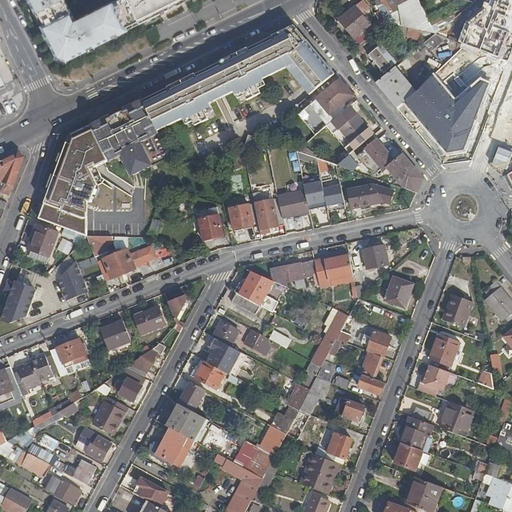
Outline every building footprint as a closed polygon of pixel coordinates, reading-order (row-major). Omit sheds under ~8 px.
[(140,19),(130,0),(114,0),(120,12),(107,19),(104,12),(100,14),(97,8),(77,18),(68,0),(30,0),(36,11),(39,10),(46,22),(42,24),(58,56),(66,58),(128,28),(127,25),(140,19)] [(120,12),(114,0),(97,8),(100,14),(104,12),(107,19),(120,12)] [(130,0),(140,19),(141,22),(185,0),(130,0)] [(391,14),(384,0),(383,0),(376,4),(383,19),(386,25),(404,29),(402,16),(410,10),(413,7),(410,1),(399,7),(401,9),(391,14)] [(399,7),(410,1),(408,0),(384,0),(391,14),(401,9),(399,7)] [(511,0),(496,0),(494,6),(511,12),(511,0)] [(449,8),(441,11),(434,15),(427,18),(436,35),(442,30),(439,24),(453,17),(453,15),(462,11),(459,4),(449,9),(449,8)] [(434,15),(441,11),(438,6),(432,9),(434,15)] [(341,22),(361,46),(370,38),(364,30),(371,25),(356,7),(340,21),(341,22)] [(487,18),(483,27),(486,28),(480,46),(497,52),(507,25),(487,18)] [(370,30),(374,35),(376,33),(386,25),(383,19),(370,30)] [(459,27),(453,20),(444,29),(449,35),(459,27)] [(281,25),(139,94),(142,100),(142,101),(152,122),(280,59),(310,96),(335,75),(289,21),(281,25)] [(421,43),(423,33),(404,29),(386,25),(376,33),(421,43)] [(442,42),(446,39),(436,35),(426,44),(420,48),(423,51),(428,47),(432,51),(440,44),(442,42)] [(435,76),(446,88),(478,58),(505,68),(507,62),(465,46),(435,76)] [(381,47),(370,56),(386,74),(397,65),(381,47)] [(417,95),(395,70),(377,85),(398,110),(407,102),(417,95)] [(446,88),(435,76),(430,82),(434,87),(433,88),(443,100),(446,98),(445,97),(450,93),(446,88)] [(317,101),(301,116),(316,134),(333,120),(329,116),(352,96),(339,81),(316,100),(317,101)] [(434,108),(420,92),(417,95),(407,102),(421,119),(434,108)] [(142,100),(139,94),(88,120),(106,156),(119,149),(129,170),(149,161),(138,137),(155,128),(152,122),(142,101),(142,100)] [(481,115),(487,117),(491,105),(485,103),(481,115)] [(339,129),(357,150),(369,140),(364,134),(368,130),(355,115),(339,129)] [(106,156),(88,120),(73,127),(39,220),(71,232),(87,238),(88,201),(93,202),(98,180),(88,161),(93,158),(94,161),(106,156)] [(229,130),(218,133),(221,142),(232,139),(229,130)] [(201,157),(215,149),(208,137),(194,145),(201,157)] [(375,164),(380,170),(384,166),(386,169),(395,162),(373,137),(369,140),(357,150),(337,166),(343,169),(357,158),(367,171),(375,164)] [(343,160),(352,152),(347,147),(339,156),(343,160)] [(445,158),(446,165),(457,163),(455,155),(451,152),(449,156),(449,157),(445,158)] [(0,192),(10,196),(24,158),(19,153),(0,162),(0,192)] [(386,169),(404,189),(415,193),(421,179),(414,170),(412,172),(409,168),(411,166),(402,156),(395,162),(386,169)] [(320,163),(323,172),(330,170),(327,161),(320,163)] [(322,182),(304,186),(305,191),(305,192),(308,205),(309,210),(327,206),(323,188),(322,182)] [(341,184),(323,188),(327,206),(328,212),(346,209),(341,184)] [(393,192),(374,186),(348,191),(351,208),(371,204),(370,201),(378,200),(391,205),(393,192)] [(305,191),(278,197),(283,219),(310,213),(309,210),(308,205),(305,192),(305,191)] [(273,199),(253,204),(259,231),(279,227),(273,199)] [(253,226),(249,206),(230,210),(234,230),(253,226)] [(39,209),(33,207),(30,216),(35,218),(39,209)] [(224,237),(219,216),(199,221),(204,241),(224,237)] [(153,218),(146,239),(156,242),(162,222),(153,218)] [(59,234),(40,227),(29,257),(47,264),(59,234)] [(82,244),(87,238),(71,232),(68,239),(82,244)] [(58,250),(69,255),(75,243),(64,237),(58,250)] [(111,238),(87,238),(94,255),(95,259),(105,254),(102,245),(111,245),(111,238)] [(151,246),(129,255),(135,268),(156,259),(151,246)] [(388,265),(384,246),(363,251),(367,270),(388,265)] [(129,255),(127,250),(104,260),(112,279),(135,270),(135,268),(129,255)] [(349,256),(315,263),(320,284),(320,286),(330,284),(329,280),(353,275),(349,256)] [(104,260),(97,263),(105,282),(112,279),(104,260)] [(271,270),(273,282),(287,288),(286,282),(312,276),(315,286),(320,284),(315,263),(315,260),(271,270)] [(74,263),(57,282),(59,287),(61,286),(64,291),(61,292),(65,301),(86,293),(74,263)] [(252,272),(239,295),(260,306),(273,282),(252,272)] [(413,284),(394,277),(385,301),(405,308),(413,284)] [(35,290),(15,282),(0,323),(8,326),(26,319),(27,314),(25,313),(27,307),(30,308),(35,292),(35,290)] [(502,321),(505,319),(511,312),(511,300),(496,282),(480,295),(502,321)] [(164,295),(175,323),(186,303),(191,293),(184,286),(164,295)] [(362,286),(356,287),(358,299),(364,294),(362,286)] [(256,314),(260,306),(239,295),(235,303),(256,314)] [(464,329),(473,303),(451,295),(442,320),(464,329)] [(166,325),(158,307),(134,317),(142,335),(166,325)] [(334,308),(325,325),(330,328),(324,341),(333,346),(337,340),(349,316),(339,311),(334,308)] [(236,343),(243,328),(223,318),(216,333),(236,343)] [(130,342),(122,322),(101,330),(109,350),(130,342)] [(172,329),(180,333),(182,328),(176,325),(172,329)] [(271,340),(289,347),(293,338),(275,330),(271,340)] [(375,330),(367,352),(368,352),(381,357),(384,358),(392,336),(375,330)] [(272,345),(273,342),(251,331),(244,343),(267,355),(272,345)] [(459,344),(439,336),(431,359),(451,367),(459,344)] [(51,355),(56,367),(85,355),(79,340),(50,352),(51,355)] [(233,368),(241,353),(216,340),(211,349),(215,351),(208,364),(226,373),(229,375),(233,368)] [(324,341),(311,363),(321,368),(333,346),(324,341)] [(165,347),(159,344),(158,345),(142,357),(130,365),(146,373),(155,357),(157,354),(161,356),(165,347)] [(366,363),(362,375),(363,375),(372,379),(381,357),(368,352),(364,362),(366,363)] [(233,368),(240,372),(248,357),(241,353),(233,368)] [(500,353),(492,355),(496,373),(504,371),(500,353)] [(18,371),(13,373),(19,389),(22,396),(28,394),(26,389),(39,384),(38,382),(58,373),(56,367),(51,355),(45,357),(44,355),(38,358),(30,361),(31,363),(23,366),(17,369),(18,371)] [(217,390),(226,373),(208,364),(205,362),(196,378),(217,390)] [(307,372),(309,373),(302,386),(310,390),(316,378),(321,368),(311,363),(307,372)] [(146,373),(130,365),(125,369),(143,379),(146,373)] [(438,390),(443,392),(450,373),(430,365),(426,376),(423,384),(433,388),(431,395),(435,397),(438,390)] [(0,396),(19,389),(13,373),(10,368),(0,371),(0,396)] [(240,372),(233,368),(229,375),(236,378),(240,372)] [(133,403),(145,380),(143,379),(125,369),(118,374),(127,379),(119,395),(133,403)] [(335,374),(332,384),(348,389),(351,379),(335,374)] [(381,395),(385,383),(372,379),(363,375),(358,387),(381,395)] [(494,390),(492,378),(486,376),(482,385),(494,390)] [(324,400),(330,383),(316,378),(310,390),(299,411),(310,415),(318,399),(324,400)] [(292,385),(298,388),(290,402),(281,398),(279,402),(298,412),(299,411),(310,390),(302,386),(293,381),(292,385)] [(194,413),(206,391),(190,382),(178,404),(194,413)] [(420,383),(417,390),(431,395),(433,388),(423,384),(420,383)] [(104,384),(95,390),(106,397),(111,389),(104,384)] [(81,390),(69,395),(73,403),(84,398),(81,390)] [(334,414),(342,417),(348,401),(340,399),(334,414)] [(365,408),(348,401),(342,417),(358,422),(359,419),(361,419),(365,408)] [(450,402),(449,405),(474,414),(475,412),(450,402)] [(105,403),(94,424),(112,434),(124,413),(105,403)] [(78,411),(74,404),(71,405),(58,413),(65,417),(66,418),(78,411)] [(178,404),(166,426),(171,429),(187,438),(188,438),(200,416),(194,413),(178,404)] [(465,438),(474,414),(449,405),(440,428),(465,438)] [(416,408),(412,418),(428,424),(431,414),(416,408)] [(306,425),(311,415),(310,415),(299,411),(298,412),(290,429),(298,433),(303,423),(306,425)] [(39,431),(65,417),(58,413),(49,418),(34,426),(33,427),(35,432),(37,431),(39,431)] [(197,443),(209,421),(200,416),(188,438),(197,443)] [(412,418),(403,443),(419,449),(424,435),(431,437),(435,426),(428,424),(412,418)] [(495,449),(511,455),(511,425),(504,423),(495,449)] [(27,428),(17,439),(25,446),(35,436),(27,428)] [(95,437),(96,434),(85,428),(74,447),(85,454),(86,452),(101,460),(109,445),(95,437)] [(173,463),(187,438),(171,429),(157,454),(173,463)] [(333,433),(324,458),(339,464),(343,465),(352,440),(333,433)] [(497,438),(490,435),(487,443),(494,446),(497,438)] [(192,450),(194,451),(198,443),(197,443),(188,438),(187,438),(173,463),(157,454),(155,457),(159,459),(161,456),(176,465),(177,462),(178,462),(180,463),(178,467),(182,469),(192,450)] [(417,471),(420,464),(424,452),(419,449),(403,443),(395,463),(417,471)] [(52,463),(56,456),(45,449),(40,456),(52,463)] [(423,465),(428,453),(426,452),(424,452),(420,464),(423,465)] [(42,477),(49,465),(28,454),(21,466),(42,477)] [(241,480),(224,511),(244,511),(248,507),(251,501),(260,483),(263,478),(218,454),(214,463),(220,466),(219,468),(241,480)] [(338,467),(339,464),(324,458),(312,454),(311,457),(338,467)] [(311,457),(300,484),(328,494),(338,467),(311,457)] [(54,461),(51,466),(65,474),(67,469),(54,461)] [(82,462),(73,479),(86,485),(94,469),(82,462)] [(260,483),(267,486),(273,474),(267,472),(263,478),(260,483)] [(487,474),(484,482),(491,485),(494,476),(487,474)] [(199,475),(195,484),(202,487),(205,477),(199,475)] [(53,477),(46,490),(72,504),(79,491),(53,477)] [(413,477),(403,502),(407,504),(416,478),(413,477)] [(169,493),(142,478),(138,485),(142,487),(145,489),(143,491),(140,497),(147,501),(151,503),(160,508),(169,493)] [(416,478),(407,504),(428,511),(430,511),(440,487),(416,478)] [(511,511),(511,498),(505,496),(509,484),(494,478),(488,496),(493,498),(490,505),(509,511),(511,511)] [(251,501),(257,503),(267,486),(260,483),(251,501)] [(0,485),(0,495),(5,498),(26,510),(31,501),(4,486),(3,487),(0,485)] [(437,511),(446,489),(440,487),(430,511),(437,511)] [(312,495),(305,511),(325,511),(330,502),(312,495)] [(26,510),(5,498),(0,506),(0,508),(6,511),(25,511),(27,510),(26,510)] [(379,511),(417,511),(418,511),(410,508),(409,510),(384,500),(379,511)] [(54,501),(48,511),(66,511),(68,509),(54,501)] [(151,503),(145,511),(167,511),(160,508),(151,503)] [(250,511),(260,511),(262,505),(253,503),(250,511)]
